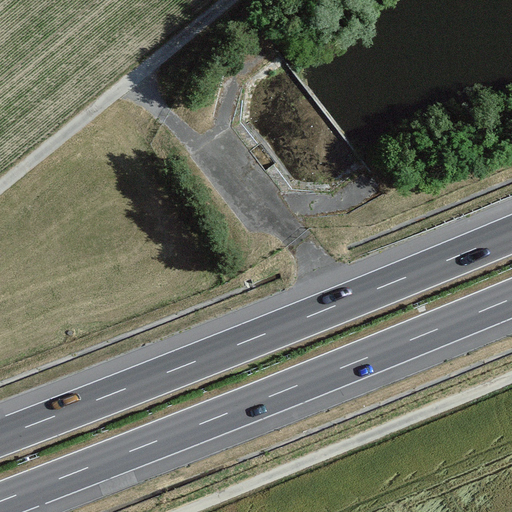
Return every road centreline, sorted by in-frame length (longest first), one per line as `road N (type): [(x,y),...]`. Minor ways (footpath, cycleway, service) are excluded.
road 1 (motorway): [(511,233),(0,437)]
road 2 (motorway): [(0,501),(511,298)]
road 3 (track): [(180,511),(511,376)]
road 4 (track): [(0,185),(227,0)]
